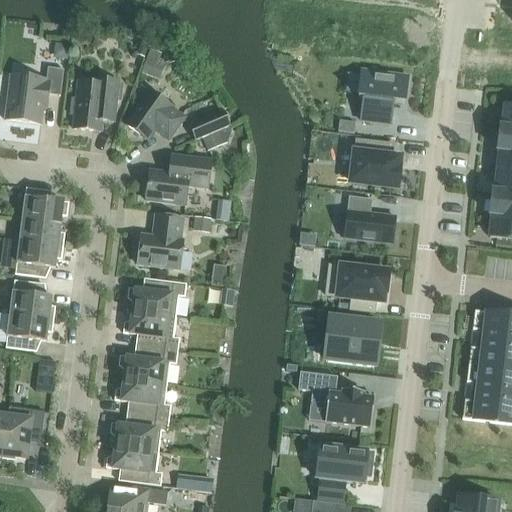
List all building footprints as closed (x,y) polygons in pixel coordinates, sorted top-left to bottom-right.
[(141,44),(137,56),(144,59),(148,47),(141,44)] [(55,45),(54,52),(58,58),(66,58),(67,47),(55,45)] [(151,51),(142,74),(151,77),(158,61),(160,54),(151,51)] [(48,100),(48,97),(60,98),(64,72),(48,70),(47,82),(11,77),(5,122),(41,127),(44,100),(48,100)] [(362,73),(358,101),(363,101),(361,122),(391,126),(392,112),(393,105),(404,107),(408,79),(362,73)] [(95,86),(78,84),(76,101),(72,100),(70,116),(74,117),(73,131),(101,134),(102,122),(114,124),(117,102),(121,102),(123,87),(119,86),(119,84),(95,82),(95,86)] [(150,94),(126,127),(147,141),(154,131),(168,141),(183,120),(170,110),(171,109),(150,94)] [(505,108),(503,130),(500,130),(500,131),(511,131),(511,108),(511,109),(505,108)] [(224,113),(190,127),(196,142),(203,139),(230,128),(224,113)] [(230,128),(203,139),(208,150),(227,142),(231,132),(230,128)] [(511,153),(511,131),(500,131),(498,152),(511,153)] [(401,170),(399,169),(400,159),(392,158),(394,146),(356,141),(351,184),(399,189),(401,170)] [(511,175),(511,153),(498,152),(497,153),(500,153),(498,174),(511,175)] [(145,186),(148,188),(146,203),(185,208),(188,188),(207,191),(211,163),(172,158),(170,176),(150,173),(150,176),(147,177),(145,180),(144,183),(145,186)] [(511,175),(498,174),(495,194),(493,194),(493,195),(511,197),(511,175)] [(61,218),(67,219),(68,205),(50,203),(51,194),(26,191),(22,222),(60,227),(61,218)] [(511,218),(511,197),(493,195),(490,216),(511,218)] [(351,203),(350,212),(365,214),(366,205),(351,203)] [(345,241),(392,246),(396,218),(348,213),(345,241)] [(511,218),(490,216),(490,217),(493,217),(490,239),(511,241),(511,218)] [(135,260),(136,263),(138,264),(138,267),(174,272),(178,242),(180,242),(183,221),(155,218),(153,239),(142,237),(140,253),(137,254),(135,257),(135,260)] [(195,219),(194,230),(210,232),(211,220),(195,219)] [(64,239),(64,236),(59,235),(60,227),(22,222),(21,234),(19,243),(63,249),(64,239)] [(486,241),(485,261),(505,262),(506,242),(486,241)] [(15,277),(44,281),(46,269),(55,270),(56,261),(61,261),(63,249),(19,243),(15,277)] [(329,267),(326,297),(351,300),(350,313),(375,315),(376,303),(383,304),(384,293),(387,294),(389,274),(374,272),(374,268),(358,266),(358,270),(329,267)] [(133,305),(132,314),(175,320),(178,298),(185,299),(186,286),(144,281),(143,292),(129,291),(128,300),(133,305)] [(43,287),(14,283),(10,317),(54,322),(55,309),(50,309),(51,299),(42,298),(43,287)] [(511,317),(475,313),(473,332),(478,333),(477,341),(511,345),(511,317)] [(137,337),(136,349),(178,354),(179,341),(173,340),(175,320),(132,314),(131,323),(124,325),(123,335),(137,337)] [(0,315),(0,343),(7,344),(6,350),(35,354),(36,342),(46,344),(47,334),(52,335),(54,322),(10,317),(0,315)] [(383,328),(339,323),(334,366),(378,371),(383,328)] [(511,345),(477,341),(476,350),(471,349),(469,367),(511,371),(511,345)] [(176,367),(178,354),(136,349),(134,360),(120,358),(119,368),(124,372),(123,381),(167,387),(170,366),(176,367)] [(511,371),(469,367),(467,385),(472,385),(471,394),(511,398),(511,371)] [(299,392),(313,393),(329,395),(325,424),(371,429),(374,399),(364,398),(364,394),(343,391),(342,395),(335,395),(337,379),(301,374),(299,392)] [(167,387),(123,381),(122,390),(116,393),(115,402),(129,404),(127,416),(169,421),(171,408),(164,408),(167,387)] [(511,398),(471,394),(470,402),(465,402),(463,421),(511,426),(511,398)] [(8,419),(3,459),(14,461),(15,458),(26,459),(28,443),(29,435),(41,437),(44,414),(10,408),(8,419)] [(116,439),(115,448),(159,453),(161,433),(167,434),(169,421),(127,416),(126,427),(112,425),(110,435),(116,439)] [(0,458),(3,459),(8,419),(0,417),(0,458)] [(156,475),(159,453),(115,448),(114,457),(107,460),(106,470),(120,472),(119,483),(161,489),(162,476),(156,475)] [(320,448),(316,480),(320,480),(318,501),(343,504),(346,483),(364,485),(365,477),(371,478),(374,454),(320,448)] [(168,481),(167,489),(178,490),(179,482),(168,481)] [(110,486),(107,511),(146,511),(147,504),(167,507),(168,494),(149,491),(110,486)] [(456,511),(497,511),(498,503),(500,491),(468,488),(467,499),(458,498),(456,511)]
